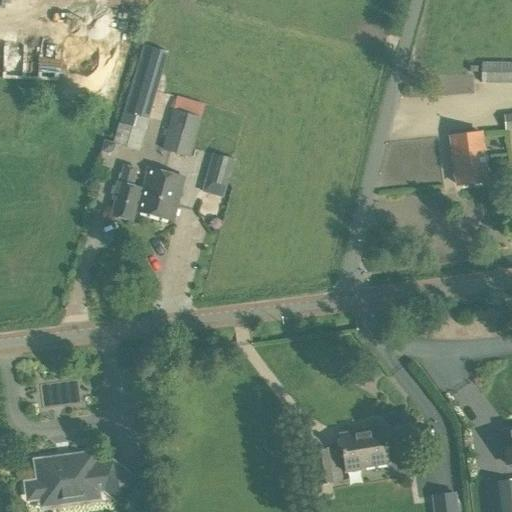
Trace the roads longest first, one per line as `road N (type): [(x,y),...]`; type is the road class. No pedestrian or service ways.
road 1 (unclassified): [(0,346),(352,304)]
road 2 (unclassified): [(352,304),(350,260),(419,0)]
road 3 (unclassified): [(352,304),(511,281)]
